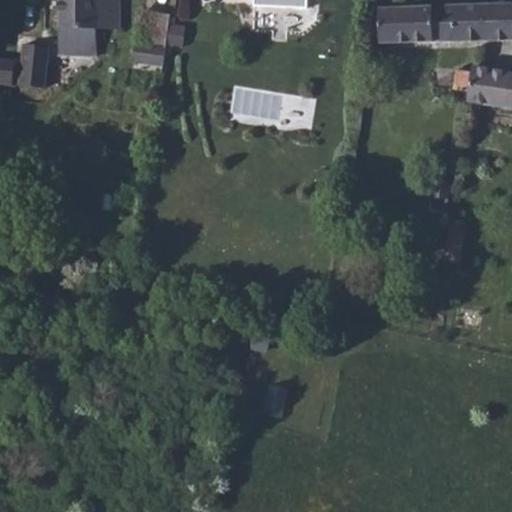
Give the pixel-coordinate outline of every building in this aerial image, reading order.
[(119,30),(119,0),(61,0),(60,56),(99,56),(99,30),(119,30)] [(382,44),(511,41),(511,3),(381,9),(382,44)] [(168,45),(172,17),(145,13),(141,41),(168,45)] [(50,48),(26,45),(21,85),(46,88),(50,48)] [(135,61),(165,66),(167,49),(137,45),(135,61)] [(0,84),(14,86),(17,61),(0,58),(0,84)] [(511,108),(511,73),(475,67),(474,72),(471,92),(469,101),(511,108)] [(471,92),(474,72),(458,70),(455,90),(471,92)] [(432,197),(449,199),(452,182),(448,182),(450,174),(441,173),(440,180),(435,179),(432,197)] [(448,245),(464,246),(466,232),(450,230),(448,245)] [(464,246),(448,245),(445,258),(462,260),(464,246)]
